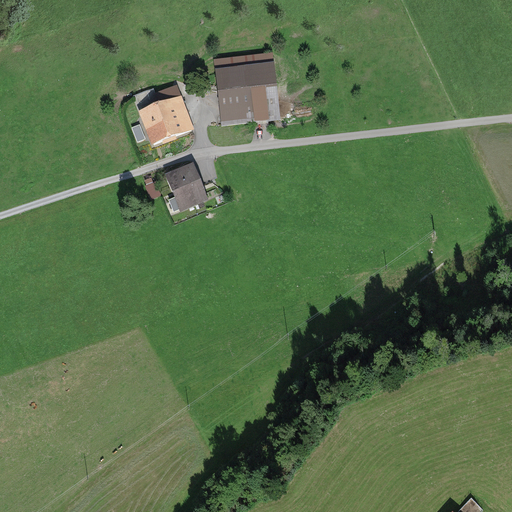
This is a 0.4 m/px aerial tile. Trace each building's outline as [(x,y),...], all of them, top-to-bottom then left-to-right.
[(268,67),(213,73),(219,130),(274,124),(268,67)] [(192,131),(177,93),(158,100),(162,110),(142,118),(153,146),(192,131)] [(139,144),(146,141),(142,128),(134,130),(139,144)] [(191,171),(168,180),(181,211),(204,202),(191,171)] [(155,184),(146,188),(152,202),(162,198),(155,184)]
